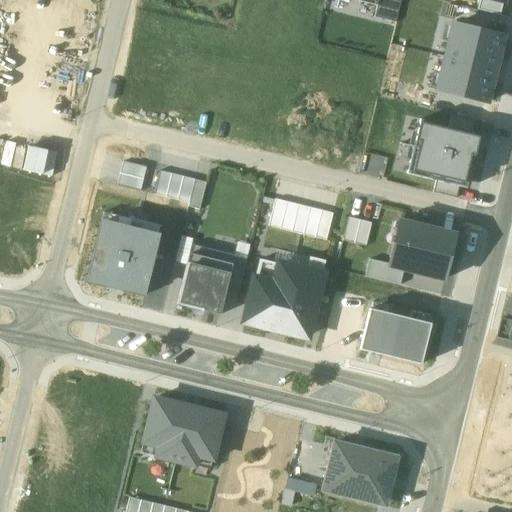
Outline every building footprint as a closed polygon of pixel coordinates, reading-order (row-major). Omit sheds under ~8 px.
[(401,0),(378,0),(377,6),(374,18),(396,23),(401,0)] [(504,4),(487,0),(479,0),(477,10),(501,16),(504,4)] [(442,58),(496,70),(504,36),(450,23),(442,58)] [(488,105),(496,70),(442,58),(434,93),(488,105)] [(452,116),(449,127),(474,133),(477,122),(452,116)] [(460,188),(468,190),(481,135),(474,133),(449,127),(421,120),(407,175),(435,182),(460,188)] [(188,208),(200,211),(208,181),(195,178),(188,208)] [(457,199),(460,188),(435,182),(432,193),(457,199)] [(268,228),(280,230),(287,201),(275,198),(268,228)] [(280,230),(291,233),(298,204),(287,201),(280,230)] [(291,233),(303,236),(310,206),(298,204),(291,233)] [(303,236),(314,239),(321,209),(310,206),(303,236)] [(314,239),(326,242),(333,212),(321,209),(314,239)] [(343,242),(366,248),(372,225),(348,219),(343,242)] [(144,299),(160,235),(101,221),(85,284),(144,299)] [(455,237),(405,225),(400,244),(395,243),(389,266),(388,268),(403,272),(444,282),(455,237)] [(234,257),(191,246),(176,305),(219,316),(227,286),(234,258),(234,257)] [(234,258),(227,286),(240,289),(247,262),(234,258)] [(306,273),(322,277),(325,262),(310,259),(306,273)] [(389,266),(369,261),(365,277),(400,286),(403,272),(388,268),(389,266)] [(307,337),(322,277),(306,273),(260,262),(245,322),(307,337)] [(360,351),(421,365),(430,325),(369,311),(360,351)] [(156,458),(175,462),(189,408),(154,400),(143,444),(158,448),(156,458)] [(194,467),(197,457),(213,461),(224,417),(189,408),(175,462),(194,467)] [(322,492),(386,507),(397,456),(334,441),(322,492)] [(130,499),(126,511),(163,511),(165,507),(130,499)]
